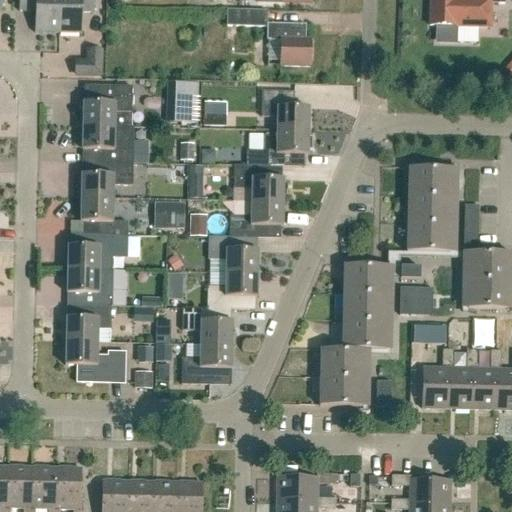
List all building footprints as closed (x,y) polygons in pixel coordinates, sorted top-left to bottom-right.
[(58,35),(58,0),(19,0),(19,13),(35,13),(35,34),(58,35)] [(58,0),(58,35),(81,35),(81,13),(94,14),(94,0),(58,0)] [(505,7),(505,0),(430,0),(430,27),(437,27),(437,39),(440,43),(453,43),(456,40),(456,27),(491,28),(491,7),(505,7)] [(227,12),(227,28),(263,29),(263,13),(227,12)] [(268,26),(267,29),(267,42),(281,42),(280,68),(310,69),(311,42),(305,42),(306,27),(268,26)] [(101,77),(102,53),(87,53),(87,63),(77,62),(77,77),(101,77)] [(182,86),(181,126),(197,127),(198,86),(182,86)] [(82,128),(131,129),(131,89),(94,88),(94,105),(83,105),(82,128)] [(276,133),(307,133),(308,109),(293,109),(293,93),(261,92),(260,119),(277,119),(276,133)] [(203,116),(203,128),(225,128),(225,117),(203,116)] [(133,129),(131,129),(82,128),(82,152),(95,152),(94,165),(133,166),(133,129)] [(307,156),(307,133),(276,133),(276,135),(266,135),(263,138),(262,152),(245,152),(245,167),(245,168),(263,169),(292,169),(292,156),(307,156)] [(185,145),(184,163),(193,163),(194,146),(185,145)] [(132,187),(133,166),(94,165),(94,177),(81,177),(81,200),(112,201),(113,187),(132,187)] [(245,168),(245,167),(232,167),(232,191),(251,191),(250,204),(283,205),(283,182),(263,181),(263,169),(245,168)] [(407,255),(456,256),(458,171),(409,170),(407,255)] [(188,192),(188,201),(201,201),(201,192),(188,192)] [(112,237),(127,238),(128,224),(112,223),(112,201),(81,200),(80,224),(93,224),(92,237),(112,237)] [(282,228),(283,205),(250,204),(250,218),(228,218),(228,240),(248,240),(266,241),(266,228),(282,228)] [(162,206),(162,232),(183,232),(183,207),(162,206)] [(190,218),(189,239),(202,239),(202,219),(190,218)] [(99,272),(100,260),(127,260),(127,238),(112,237),(92,237),(82,236),(82,249),(68,249),(67,272),(99,272)] [(248,240),(228,240),(208,239),(208,262),(225,262),(225,275),(257,276),(258,253),(248,253),(248,240)] [(511,256),(463,255),(462,311),(510,312),(511,256)] [(175,257),(166,263),(173,274),(182,268),(175,257)] [(320,408),(368,409),(369,353),(391,353),(393,269),(344,268),(342,353),(321,352),(320,408)] [(420,282),(420,270),(401,270),(400,282),(420,282)] [(99,286),(99,272),(67,272),(67,296),(77,296),(77,308),(112,309),(112,287),(99,286)] [(223,312),(247,313),(247,299),(257,300),(257,276),(225,275),(207,275),(207,288),(207,311),(223,312)] [(167,277),(167,288),(181,288),(182,277),(167,277)] [(411,304),(411,290),(400,290),(400,304),(411,304)] [(421,304),(421,291),(411,290),(411,304),(421,304)] [(421,304),(432,305),(432,291),(421,291),(421,304)] [(161,310),(161,300),(141,299),(140,309),(161,310)] [(411,318),(411,304),(400,304),(400,318),(411,318)] [(421,318),(421,304),(411,304),(411,318),(421,318)] [(432,318),(432,305),(421,304),(421,318),(432,318)] [(111,332),(112,309),(77,308),(77,321),(66,321),(66,344),(97,345),(98,331),(111,332)] [(144,310),(144,323),(152,324),(152,311),(144,310)] [(223,312),(207,311),(182,311),(182,333),(200,334),(199,347),(232,348),(233,324),(223,324),(223,312)] [(430,327),(430,346),(444,346),(445,327),(430,327)] [(77,368),(76,385),(109,386),(109,382),(124,383),(125,355),(108,355),(108,359),(97,358),(97,345),(66,344),(65,368),(77,368)] [(231,371),(232,348),(199,347),(199,360),(181,360),(181,387),(213,388),(213,371),(231,371)] [(154,349),(154,365),(169,365),(170,349),(154,349)] [(448,371),(453,371),(453,352),(442,352),(442,371),(423,371),(422,411),(447,412),(448,371)] [(472,371),(476,372),(477,353),(466,353),(466,371),(453,371),(448,371),(447,412),(471,412),(472,371)] [(495,372),(500,372),(501,353),(490,353),(490,372),(476,372),(472,371),(471,412),(494,413),(495,372)] [(511,372),(500,372),(495,372),(494,413),(511,413),(511,372)] [(136,379),(136,390),(150,390),(151,380),(136,379)] [(6,511),(7,470),(0,469),(0,511),(10,511),(6,511)] [(30,511),(31,470),(7,470),(6,511),(10,511),(22,511),(30,511)] [(54,511),(55,471),(31,470),(30,511),(54,511)] [(54,511),(79,511),(81,471),(55,471),(54,511)] [(318,506),(318,501),(318,487),(337,487),(337,477),(317,477),(317,481),(278,480),(277,505),(318,506)] [(351,477),(351,490),(360,490),(361,478),(351,477)] [(410,508),(451,509),(451,484),(411,483),(411,479),(392,478),(392,488),(410,489),(410,503),(410,508)] [(369,488),(378,488),(378,480),(370,479),(369,488)] [(127,511),(128,484),(102,484),(101,511),(127,511)] [(151,511),(152,485),(128,484),(127,511),(151,511)] [(175,511),(176,485),(152,485),(151,511),(175,511)] [(175,511),(201,511),(202,486),(176,485),(175,511)] [(317,511),(318,511),(336,511),(336,501),(318,501),(318,506),(277,505),(276,511),(317,511)] [(410,508),(410,503),(391,502),(391,511),(450,511),(451,509),(410,508)]
